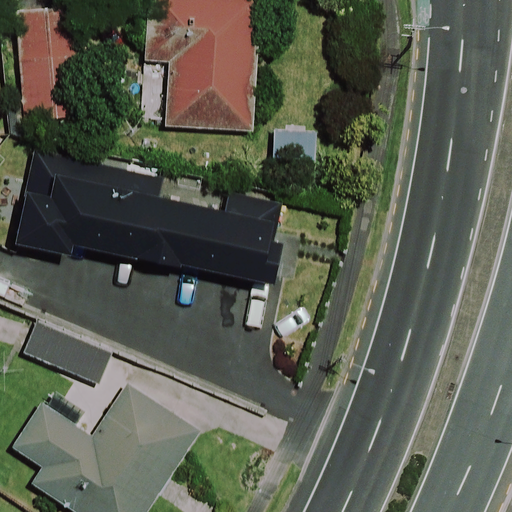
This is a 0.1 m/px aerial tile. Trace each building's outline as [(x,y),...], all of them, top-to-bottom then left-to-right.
[(255,0),(162,0),(159,92),(141,91),(140,128),(249,133),(255,0)] [(342,28),(328,2),(289,23),(303,49),(342,28)] [(91,114),(80,9),(13,16),(24,121),(91,114)] [(148,201),(140,221),(105,312),(221,357),(256,265),(199,243),(206,224),(148,201)] [(145,511),(194,438),(114,386),(92,419),(50,392),(11,451),(40,470),(30,486),(68,511),(145,511)]
